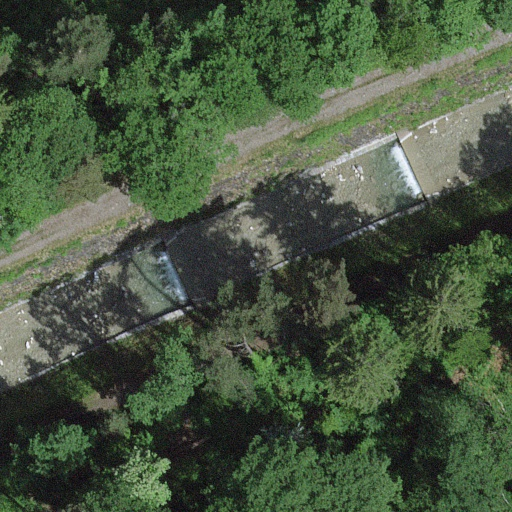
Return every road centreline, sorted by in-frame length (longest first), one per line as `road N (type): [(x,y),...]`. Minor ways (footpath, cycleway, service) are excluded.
road 1 (track): [(511,216),(0,446)]
road 2 (track): [(0,252),(511,30)]
